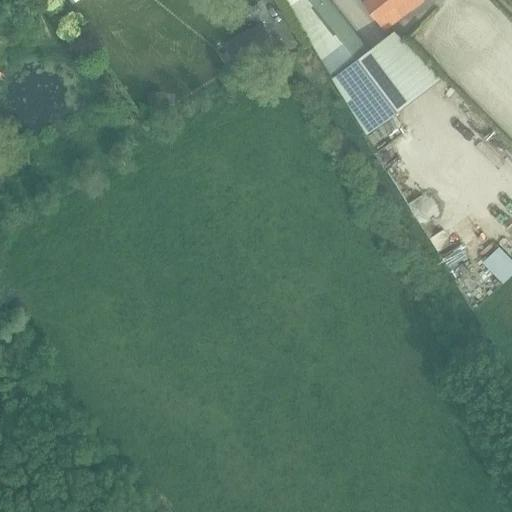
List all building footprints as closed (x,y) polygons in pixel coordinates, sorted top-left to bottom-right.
[(287,0),(290,5),(312,42),(333,77),(368,134),(399,111),(359,58),(370,50),(329,0),(287,0)] [(384,30),(405,14),(422,1),(421,0),(368,0),(363,4),(378,22),(384,30)] [(263,22),(224,44),(240,71),(279,48),(263,22)] [(162,122),(163,92),(147,92),(147,122),(162,122)] [(487,287),(472,292),(478,311),(493,306),(487,287)]
